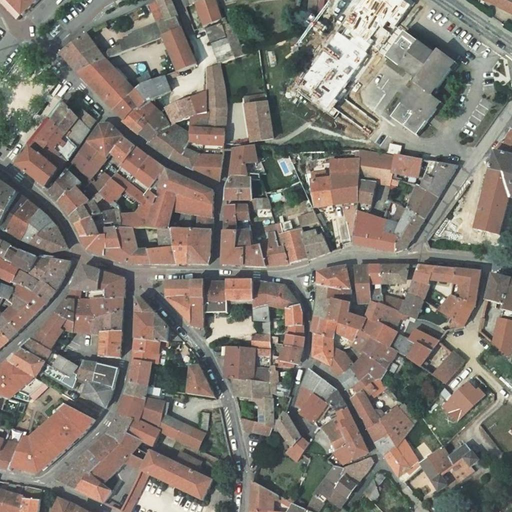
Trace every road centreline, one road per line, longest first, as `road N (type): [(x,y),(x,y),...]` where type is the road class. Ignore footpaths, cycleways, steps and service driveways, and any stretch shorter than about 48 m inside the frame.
road 1 (unclassified): [(241,511),(231,411),(202,350),(133,272)]
road 2 (unclassified): [(40,483),(112,410),(126,366),(133,272)]
road 3 (unclassified): [(70,76),(155,153),(222,189)]
road 4 (unclassified): [(511,110),(409,256)]
road 5 (unclassified): [(79,257),(52,309),(0,360)]
road 6 (residential): [(306,360),(338,386),(380,462)]
road 7 (unclassified): [(79,257),(56,214),(1,169)]
